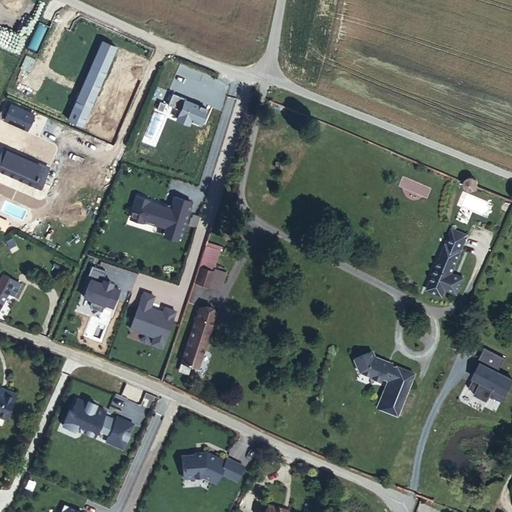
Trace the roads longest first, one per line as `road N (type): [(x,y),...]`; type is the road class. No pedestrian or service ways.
road 1 (residential): [(0,331),(144,382),(399,498)]
road 2 (unknown): [(101,15),(53,125),(97,145),(144,148),(170,119),(225,98),(239,72)]
road 3 (unknown): [(256,79),(182,285),(115,263)]
road 4 (unclassified): [(256,79),(511,177)]
road 5 (unclassified): [(64,0),(256,79)]
